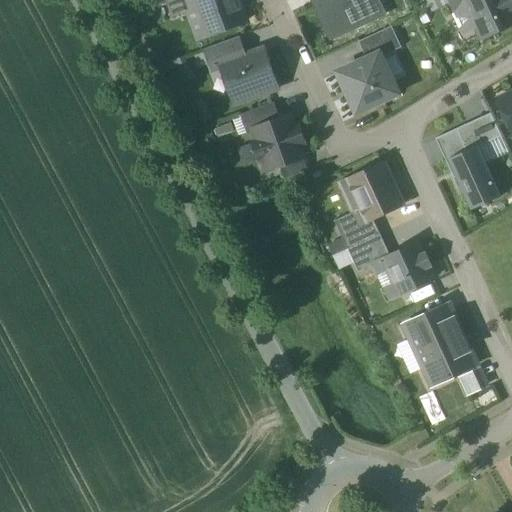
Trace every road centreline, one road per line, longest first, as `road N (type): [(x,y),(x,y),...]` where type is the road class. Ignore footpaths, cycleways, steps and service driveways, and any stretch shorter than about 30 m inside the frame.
road 1 (unclassified): [(337,475),(82,0)]
road 2 (residential): [(511,381),(397,125)]
road 3 (residential): [(397,125),(342,149),(271,0)]
road 4 (residential): [(511,64),(397,125)]
road 5 (residential): [(399,493),(511,429)]
